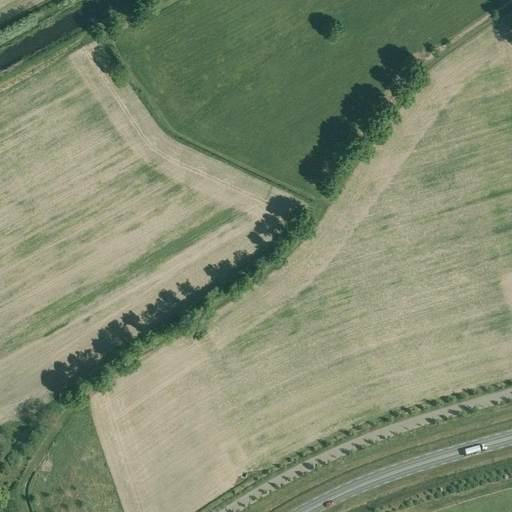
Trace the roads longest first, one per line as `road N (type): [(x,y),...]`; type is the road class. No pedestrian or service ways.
road 1 (track): [(27,511),(29,472),(74,404),(253,289),(293,257),(329,207)]
road 2 (unclassified): [(511,392),(336,451),(227,511)]
road 3 (primary): [(300,511),(364,481),(511,437)]
road 4 (track): [(329,207),(425,75)]
